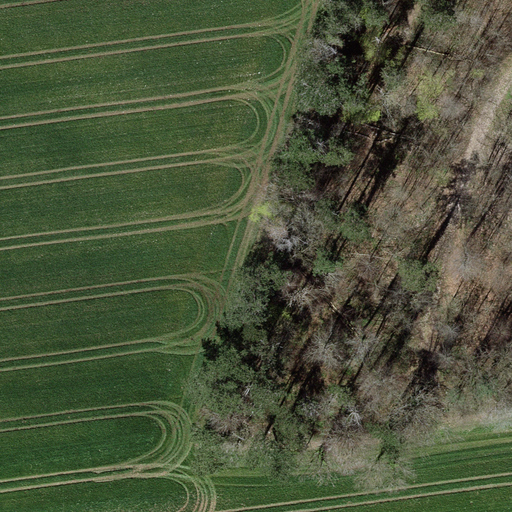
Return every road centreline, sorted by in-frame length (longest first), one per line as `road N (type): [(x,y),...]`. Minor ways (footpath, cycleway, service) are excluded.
road 1 (track): [(435,435),(443,258),(477,143),(511,76)]
road 2 (track): [(440,287),(384,158),(405,0)]
